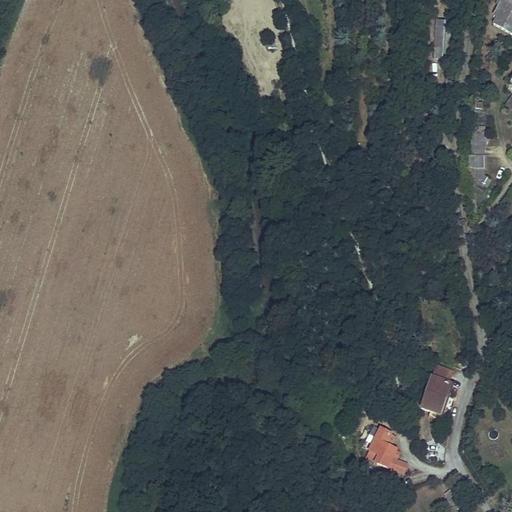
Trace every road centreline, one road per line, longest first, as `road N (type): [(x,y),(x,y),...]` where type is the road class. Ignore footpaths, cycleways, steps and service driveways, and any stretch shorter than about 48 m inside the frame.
road 1 (track): [(458,464),(447,471),(412,462),(401,430),(402,386),(318,146),(284,0)]
road 2 (residential): [(476,0),(451,140),(476,340),(453,444),(489,511)]
